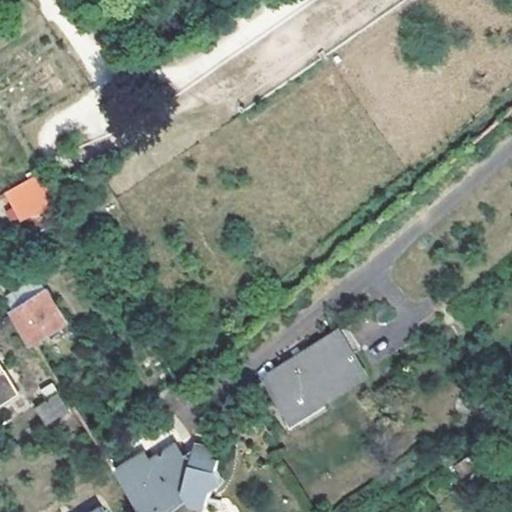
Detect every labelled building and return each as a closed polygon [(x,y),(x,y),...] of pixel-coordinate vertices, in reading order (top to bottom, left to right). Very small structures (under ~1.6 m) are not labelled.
[(55,193),(38,165),(0,188),(0,199),(13,219),(55,193)] [(28,294),(44,282),(37,271),(21,282),(28,294)] [(68,319),(44,282),(28,294),(21,282),(3,293),(12,307),(18,318),(33,341),(68,319)] [(12,307),(8,310),(15,320),(18,318),(12,307)] [(270,385),(292,421),(365,375),(339,331),(295,359),(299,366),(270,385)] [(299,366),(295,359),(265,377),(270,385),(299,366)] [(0,399),(17,389),(0,361),(0,399)] [(158,393),(170,411),(190,398),(182,385),(178,379),(158,393)] [(69,406),(59,390),(37,403),(48,420),(69,406)] [(113,469),(141,511),(150,511),(182,491),(203,499),(206,493),(219,487),(212,477),(218,461),(213,459),(216,451),(196,443),(193,449),(183,456),(175,442),(148,460),(132,471),(126,461),(113,469)] [(142,451),(126,461),(132,471),(148,460),(142,451)] [(182,491),(150,511),(165,511),(182,502),(200,508),(203,499),(182,491)] [(84,511),(105,511),(99,503),(84,511)]
